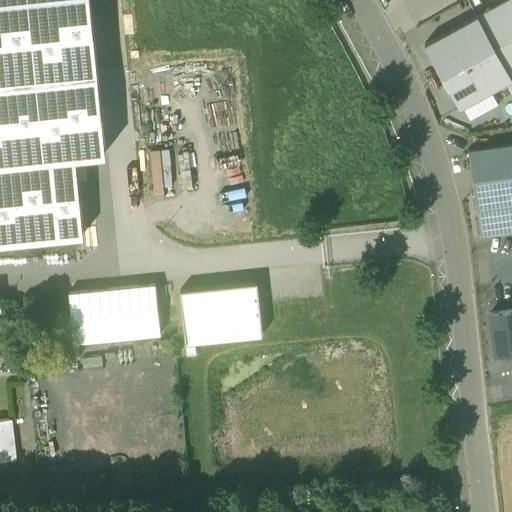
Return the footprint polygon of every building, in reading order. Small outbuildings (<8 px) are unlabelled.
[(88,0),(0,0),(0,80),(97,70),(88,0)] [(511,0),(507,0),(478,16),(511,78),(511,0)] [(506,82),(511,79),(511,78),(478,16),(426,44),(460,107),(506,82)] [(97,70),(0,80),(0,164),(75,157),(105,154),(97,70)] [(511,144),(467,150),(476,210),(511,204),(511,144)] [(75,157),(0,164),(0,244),(83,236),(75,157)] [(511,204),(476,210),(480,237),(511,232),(511,204)] [(180,291),(185,344),(262,337),(256,283),(180,291)] [(74,343),(159,335),(155,284),(69,292),(74,343)] [(495,357),(511,354),(511,311),(490,314),(495,357)] [(11,419),(0,420),(0,460),(15,459),(11,419)] [(37,489),(1,493),(3,511),(7,511),(39,508),(37,489)]
